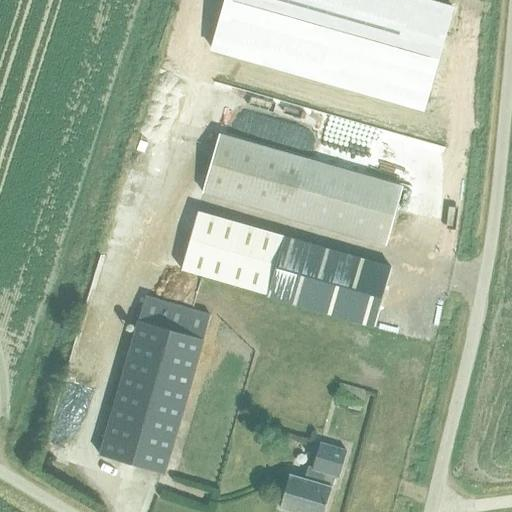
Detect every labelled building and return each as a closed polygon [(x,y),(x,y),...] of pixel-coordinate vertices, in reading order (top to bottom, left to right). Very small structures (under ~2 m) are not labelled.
[(436,69),(454,8),(424,0),(226,0),(212,50),(251,61),(309,77),(386,99),(425,110),(436,69)] [(405,188),(307,160),(220,135),(204,193),(388,246),(405,188)] [(129,171),(152,173),(153,152),(131,150),(129,171)] [(142,226),(153,184),(127,177),(116,219),(142,226)] [(196,212),(179,270),(266,295),(363,322),(379,264),(283,236),(196,212)] [(209,316),(144,297),(98,455),(163,474),(209,316)] [(339,382),(334,398),(361,406),(366,390),(339,382)] [(58,426),(68,429),(80,395),(69,392),(58,426)] [(339,477),(347,451),(320,443),(313,468),(311,467),(309,466),(305,479),(290,475),(281,508),(295,511),(325,511),(332,487),(333,487),(336,476),(339,477)]
